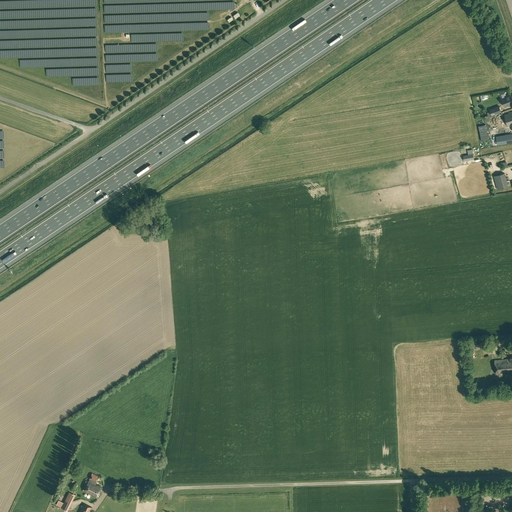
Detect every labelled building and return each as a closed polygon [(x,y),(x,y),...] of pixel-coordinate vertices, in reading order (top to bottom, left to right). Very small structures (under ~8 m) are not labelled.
[(511,98),(511,95),(502,98),(505,107),(511,103),(511,98)] [(492,115),(501,112),(499,106),(490,110),(490,111),(492,115)] [(511,133),(496,136),(497,145),(511,143),(511,133)] [(468,155),(463,156),(464,161),(474,159),(472,150),(467,150),(468,155)] [(91,166),(82,171),(84,175),(93,170),(91,166)] [(508,187),(504,174),(494,176),(498,190),(508,187)] [(495,361),(496,374),(511,372),(511,373),(511,357),(510,358),(510,359),(495,361)] [(92,494),(91,495),(96,497),(101,487),(95,485),(99,477),(92,473),(89,479),(90,479),(89,481),(88,481),(84,490),(92,494)] [(64,503),(62,507),(61,508),(67,511),(75,495),(69,492),(64,503)]
